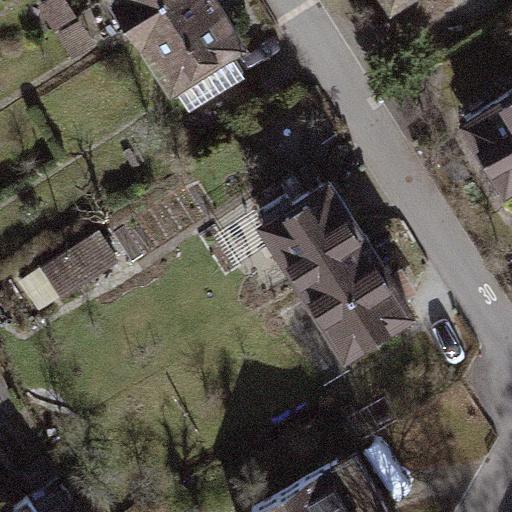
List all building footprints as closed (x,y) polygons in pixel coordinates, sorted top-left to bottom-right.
[(227,0),(131,0),(181,90),(255,50),(227,0)] [(398,0),(408,16),(432,0),(398,0)] [(511,85),(462,116),(507,188),(511,184),(511,85)] [(334,162),(262,208),(357,353),(429,307),(334,162)] [(48,301),(121,252),(102,224),(29,273),(48,301)] [(356,511),(332,467),(248,511),(356,511)] [(42,511),(32,497),(11,511),(42,511)]
